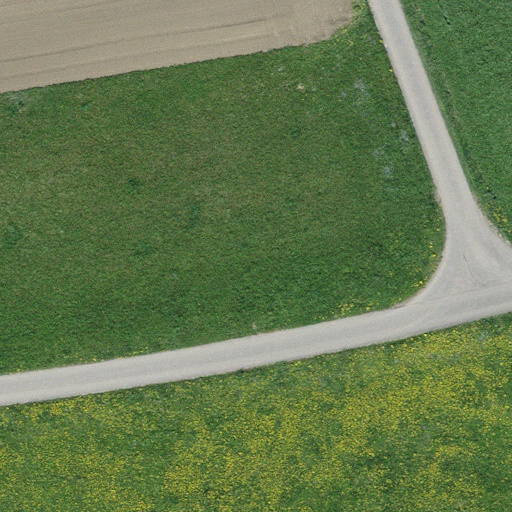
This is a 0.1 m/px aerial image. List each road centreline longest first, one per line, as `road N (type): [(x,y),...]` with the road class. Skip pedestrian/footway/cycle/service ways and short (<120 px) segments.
road 1 (unclassified): [(511,299),(96,380),(0,390)]
road 2 (track): [(492,305),(378,0)]
